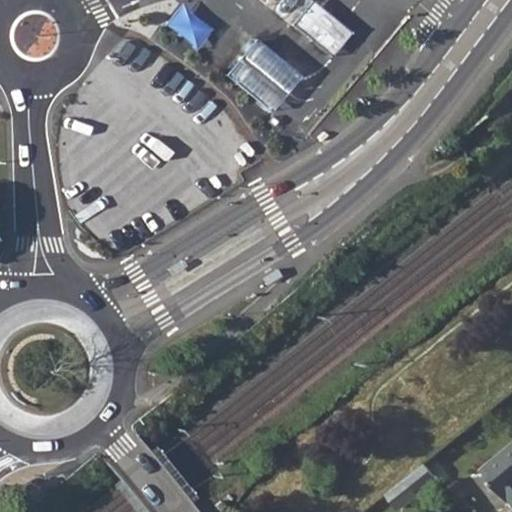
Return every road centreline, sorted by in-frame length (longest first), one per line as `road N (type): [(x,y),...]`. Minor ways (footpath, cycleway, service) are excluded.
road 1 (tertiary): [(107,355),(359,190),(420,130),(511,11)]
road 2 (tertiary): [(474,0),(369,127),(73,306)]
road 3 (residential): [(83,415),(166,511)]
